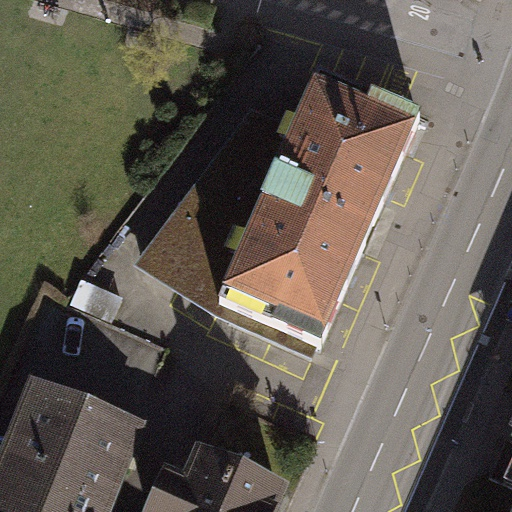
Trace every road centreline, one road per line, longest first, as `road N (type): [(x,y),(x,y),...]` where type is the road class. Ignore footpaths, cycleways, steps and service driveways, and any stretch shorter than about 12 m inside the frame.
road 1 (tertiary): [(511,152),(355,511)]
road 2 (residential): [(511,45),(361,0)]
